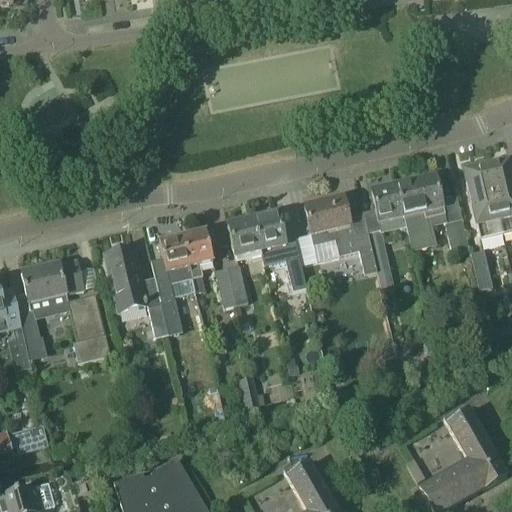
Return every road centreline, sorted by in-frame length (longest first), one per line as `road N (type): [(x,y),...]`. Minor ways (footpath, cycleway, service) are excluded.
road 1 (residential): [(0,236),(511,114)]
road 2 (residential): [(51,45),(295,12)]
